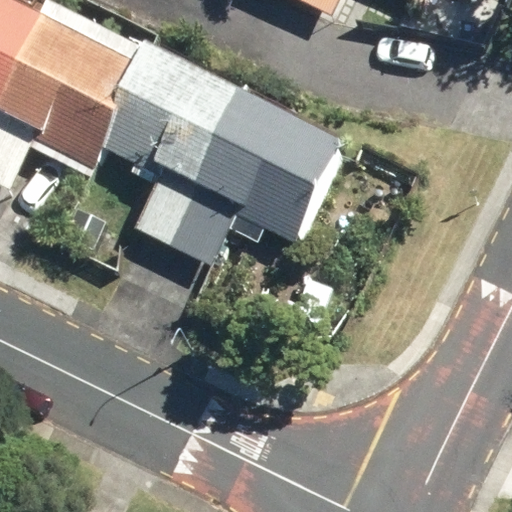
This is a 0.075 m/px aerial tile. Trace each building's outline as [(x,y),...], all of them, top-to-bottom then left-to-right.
[(275,0),(334,29),(348,0),(406,0),(421,7),(423,0),(275,0)] [(0,119),(42,34),(0,13),(0,119)] [(50,37),(42,34),(0,119),(0,196),(12,202),(33,158),(97,190),(110,162),(156,69),(57,21),(50,37)] [(251,116),(156,69),(110,162),(139,176),(135,187),(160,199),(139,243),(180,263),(251,116)] [(347,162),(251,116),(180,263),(214,280),(235,239),(262,252),(268,241),(301,258),(347,162)] [(57,249),(78,260),(89,235),(68,225),(57,249)] [(299,293),(256,272),(234,317),(277,338),(299,293)]
